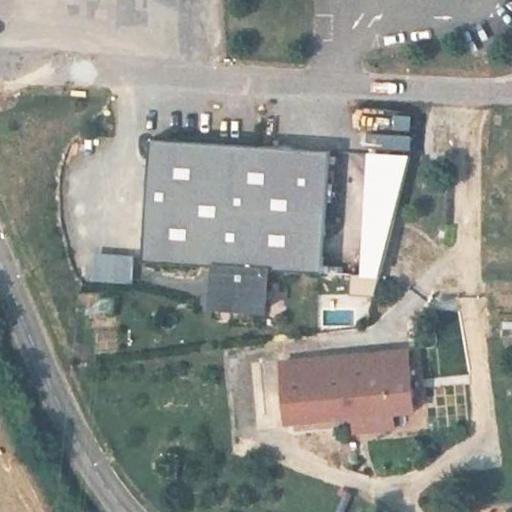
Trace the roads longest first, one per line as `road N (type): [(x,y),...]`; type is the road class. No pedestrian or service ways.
road 1 (unclassified): [(0,67),(511,93)]
road 2 (tertiary): [(131,511),(59,405),(0,260)]
